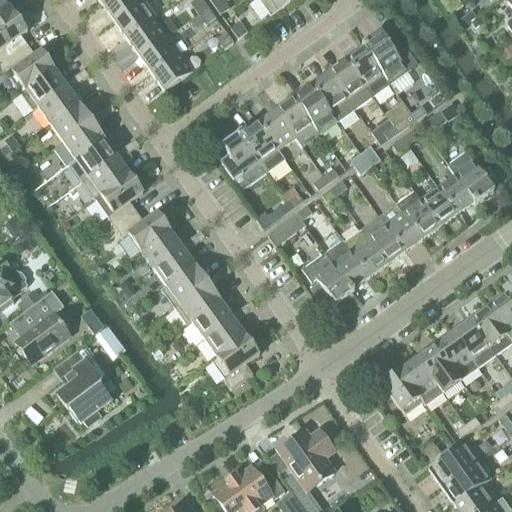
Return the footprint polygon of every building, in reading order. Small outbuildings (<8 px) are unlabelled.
[(0,0),(0,25),(14,16),(3,2),(2,0),(0,0)] [(114,24),(142,4),(139,0),(110,0),(101,7),(114,24)] [(200,0),(198,0),(191,6),(199,17),(208,10),(200,0)] [(222,0),(221,0),(213,6),(221,17),(230,10),(222,0)] [(257,0),(271,18),(296,0),(257,0)] [(454,0),(437,0),(437,1),(448,16),(460,8),(454,0)] [(126,42),(155,21),(142,4),(114,24),(126,42)] [(208,10),(199,17),(207,27),(216,21),(208,10)] [(0,68),(30,47),(23,37),(27,34),(14,16),(0,25),(0,68)] [(139,59),(168,39),(155,21),(126,42),(139,59)] [(240,25),(230,31),(238,42),(248,35),(240,25)] [(217,42),(224,52),(234,46),(226,35),(217,42)] [(380,36),(361,50),(363,52),(389,88),(418,67),(397,39),(387,46),(380,36)] [(151,77),(180,57),(168,39),(139,59),(151,77)] [(0,69),(20,97),(21,97),(54,73),(55,72),(42,54),(37,57),(30,47),(0,68),(0,69)] [(511,48),(502,56),(508,63),(511,59),(511,48)] [(346,63),(372,100),(389,88),(363,52),(346,63)] [(180,57),(151,77),(165,95),(193,75),(180,57)] [(328,76),(355,113),(372,100),(346,63),(328,76)] [(84,72),(74,80),(79,86),(89,79),(84,72)] [(33,114),(38,111),(67,90),(69,93),(79,86),(74,80),(64,87),(54,73),(21,97),(33,114)] [(311,89),(337,125),(355,113),(328,76),(311,89)] [(293,101),(320,138),(337,125),(311,89),(293,101)] [(38,111),(51,128),(79,108),(69,93),(67,90),(38,111)] [(293,101),(276,114),(295,141),(302,151),(320,138),(293,101)] [(110,107),(100,114),(105,121),(115,114),(110,107)] [(51,128),(63,146),(93,125),(95,128),(105,121),(100,114),(90,122),(80,108),(79,108),(51,128)] [(421,110),(411,117),(416,124),(426,117),(421,110)] [(276,114),(258,126),(278,154),(295,141),(276,114)] [(440,115),(420,129),(425,136),(435,129),(437,132),(447,125),(440,115)] [(404,122),(393,130),(398,137),(409,129),(404,122)] [(398,137),(393,130),(389,124),(371,136),(381,149),(398,137)] [(63,146),(76,164),(105,143),(95,128),(93,125),(63,146)] [(241,139),(267,176),(285,163),(278,154),(258,126),(241,139)] [(412,134),(402,142),(407,149),(417,142),(412,134)] [(241,139),(239,137),(221,150),(228,160),(219,166),(240,195),(267,176),(241,139)] [(407,149),(402,142),(392,149),(397,156),(407,149)] [(14,143),(7,149),(11,155),(19,150),(14,143)] [(70,168),(83,185),(117,161),(119,164),(129,157),(124,150),(115,157),(105,143),(76,164),(70,168)] [(135,143),(124,150),(129,157),(139,149),(135,143)] [(370,150),(360,157),(366,164),(375,157),(370,150)] [(454,178),(474,206),(475,208),(494,195),(466,155),(448,168),(454,178)] [(360,157),(350,165),(355,172),(366,164),(360,157)] [(380,164),(375,157),(366,164),(370,171),(380,164)] [(83,185),(95,203),(129,178),(119,164),(117,161),(83,185)] [(360,178),(370,171),(366,164),(355,172),(360,178)] [(498,169),(488,176),(495,186),(505,179),(498,169)] [(323,180),(328,187),(338,180),(333,173),(323,180)] [(108,221),(115,231),(137,215),(130,205),(143,196),(130,178),(129,178),(95,203),(108,221)] [(437,191),(456,218),(474,206),(454,178),(437,191)] [(318,194),(328,187),(323,180),(313,187),(318,194)] [(439,231),(456,218),(437,191),(431,183),(414,195),(439,231)] [(342,185),(332,192),(337,199),(347,192),(342,185)] [(337,199),(332,192),(321,199),(327,206),(337,199)] [(439,231),(414,195),(396,208),(421,243),(439,231)] [(298,198),(288,205),(293,212),(303,205),(298,198)] [(283,220),(293,212),(288,205),(278,212),(283,220)] [(421,243),(396,208),(379,221),(404,256),(421,243)] [(307,210),(297,217),(302,224),(312,217),(307,210)] [(283,220),(278,212),(267,220),(264,216),(255,223),(263,234),(283,220)] [(140,256),(141,255),(170,234),(171,234),(157,216),(144,225),(137,215),(115,231),(123,242),(128,239),(140,256)] [(302,224),(297,217),(274,234),(282,246),(305,229),(302,224)] [(404,256),(379,221),(361,233),(386,269),(404,256)] [(386,269),(361,233),(343,246),(369,281),(386,269)] [(141,255),(154,273),(182,252),(185,255),(195,248),(190,242),(180,249),(170,234),(141,255)] [(200,234),(190,242),(195,248),(205,241),(200,234)] [(369,281),(343,246),(326,258),(351,294),(369,281)] [(154,273),(166,290),(195,270),(185,255),(182,252),(154,273)] [(353,296),(351,294),(326,258),(303,274),(311,286),(316,283),(334,309),(353,296)] [(2,263),(0,264),(0,316),(13,307),(10,303),(27,290),(25,287),(25,283),(20,277),(16,276),(13,272),(10,274),(2,263)] [(161,294),(174,311),(208,287),(210,290),(220,283),(216,276),(206,283),(196,269),(195,270),(166,290),(161,294)] [(226,269),(216,276),(220,283),(231,275),(226,269)] [(99,271),(94,274),(100,282),(108,277),(104,272),(99,271)] [(131,289),(127,283),(119,289),(123,295),(131,289)] [(186,329),(191,325),(220,305),(221,304),(210,290),(208,287),(174,311),(186,329)] [(136,295),(131,289),(123,295),(128,301),(136,295)] [(23,316),(9,327),(20,341),(14,345),(32,369),(69,340),(53,318),(63,310),(52,295),(41,303),(23,316)] [(35,295),(17,308),(23,316),(41,303),(35,295)] [(488,311),(511,345),(511,308),(505,298),(504,299),(488,311)] [(220,305),(191,325),(204,343),(233,322),(235,325),(245,318),(240,312),(230,319),(220,305)] [(251,305),(240,312),(245,318),(255,311),(251,305)] [(470,323),(496,359),(511,347),(511,345),(488,311),(470,323)] [(245,340),(235,325),(233,322),(204,343),(217,360),(245,340)] [(104,331),(98,323),(88,330),(94,338),(104,331)] [(452,336),(478,372),(496,359),(470,323),(452,336)] [(108,331),(95,342),(102,352),(116,342),(108,331)] [(435,348),(461,385),(478,372),(452,336),(435,348)] [(217,360),(211,364),(224,383),(231,393),(253,378),(245,367),(259,358),(246,339),(245,340),(217,360)] [(435,348),(417,361),(443,397),(461,385),(435,348)] [(85,349),(53,373),(67,391),(57,399),(67,412),(69,411),(80,426),(83,424),(87,431),(101,421),(96,414),(110,404),(99,388),(101,387),(85,365),(93,359),(85,349)] [(443,397),(417,361),(400,373),(400,374),(423,406),(425,409),(443,397)] [(400,372),(381,386),(405,420),(423,406),(400,374),(400,373),(400,372)] [(511,398),(510,396),(500,403),(505,410),(511,404),(511,398)] [(505,410),(500,403),(490,410),(495,417),(505,410)] [(511,439),(511,427),(505,418),(498,423),(511,441),(511,439)] [(475,421),(465,428),(470,435),(480,428),(475,421)] [(470,435),(465,428),(455,435),(460,442),(470,435)] [(304,436),(278,455),(293,477),(283,484),(303,511),(320,511),(308,495),(333,477),(323,462),(333,455),(319,435),(309,442),(304,436)] [(428,473),(441,491),(478,465),(465,446),(428,473)] [(435,449),(425,456),(430,463),(440,456),(435,449)] [(478,465),(441,491),(453,509),(481,489),(490,482),(478,465)] [(251,471),(213,498),(222,511),(263,511),(260,507),(270,500),(273,503),(285,495),(266,469),(255,476),(251,471)] [(485,511),(494,506),(481,489),(453,509),(455,511),(485,511)] [(510,511),(502,500),(494,506),(485,511),(510,511)]
